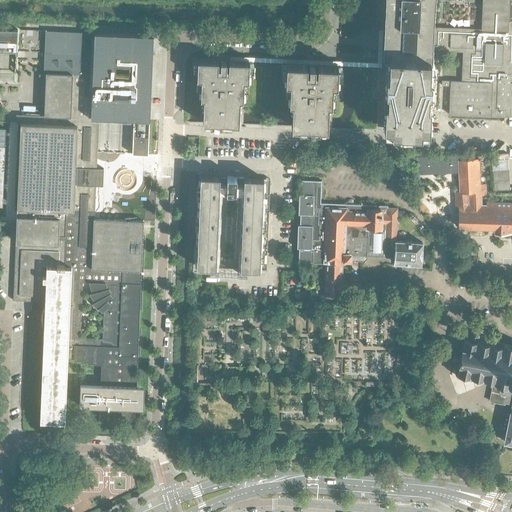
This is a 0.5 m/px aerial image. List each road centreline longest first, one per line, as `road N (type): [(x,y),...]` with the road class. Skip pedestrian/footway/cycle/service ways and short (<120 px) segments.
road 1 (residential): [(160,452),(171,42),(181,34),(305,40),(322,35),(327,0)]
road 2 (secondary): [(511,498),(369,477),(241,478)]
road 3 (secondary): [(244,493),(298,484),(451,497)]
road 4 (residential): [(244,493),(249,502),(402,511)]
road 5 (residential): [(2,443),(160,452)]
road 6 (residential): [(2,443),(7,312),(0,312)]
